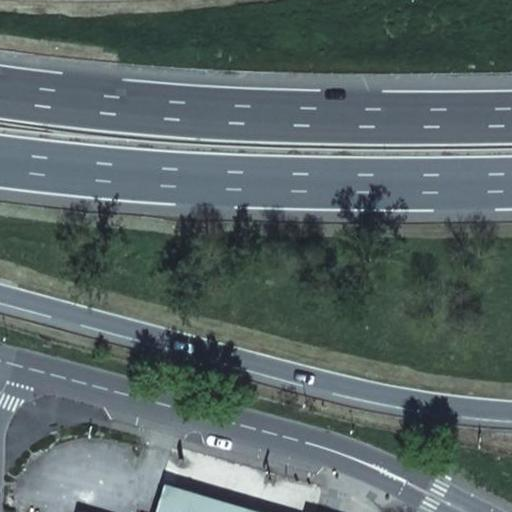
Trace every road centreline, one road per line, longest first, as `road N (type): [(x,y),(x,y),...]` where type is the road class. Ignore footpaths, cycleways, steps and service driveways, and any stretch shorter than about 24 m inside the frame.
road 1 (motorway): [(0,293),(431,409),(511,414)]
road 2 (motorway): [(511,117),(225,114),(0,91)]
road 3 (motorway): [(0,159),(164,176),(511,182)]
road 4 (tertiary): [(11,365),(380,468),(473,511)]
road 5 (unknown): [(179,412),(153,482),(143,489),(62,469)]
